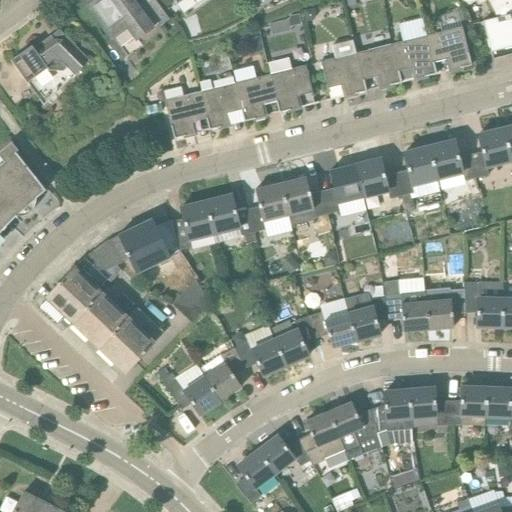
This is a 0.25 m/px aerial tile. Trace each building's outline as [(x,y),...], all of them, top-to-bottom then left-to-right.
[(152,28),(136,7),(131,0),(94,0),(88,5),(127,58),(143,46),(138,39),(152,28)] [(139,0),(138,1),(151,24),(170,13),(162,0),(139,0)] [(173,0),(184,15),(210,0),(173,0)] [(355,0),(346,0),(348,8),(357,6),(355,0)] [(511,0),(486,0),(494,13),(495,18),(483,21),(490,52),(511,46),(511,0)] [(312,20),(317,15),(316,8),(302,10),(304,22),(312,20)] [(300,24),(299,15),(288,16),(290,26),(300,24)] [(436,74),(471,65),(461,27),(426,36),(433,63),(433,62),(436,73),(436,74)] [(52,80),(43,71),(48,68),(46,66),(52,61),(61,62),(74,75),(89,60),(79,50),(66,37),(63,40),(54,40),(51,36),(33,48),(32,46),(11,61),(27,83),(34,93),(52,80)] [(436,74),(436,73),(433,62),(433,63),(426,36),(391,45),(398,71),(399,73),(401,83),(436,74)] [(244,41),(248,54),(261,50),(256,37),(244,41)] [(401,83),(399,73),(398,71),(391,45),(356,53),(361,73),(363,80),(366,91),(401,83)] [(363,80),(361,73),(356,53),(321,62),(330,100),(366,91),(363,80)] [(315,104),(307,73),(305,66),(270,75),(276,101),(279,113),(315,104)] [(244,122),(279,113),(276,101),(270,75),(235,83),(241,110),(244,122)] [(209,130),(244,122),(241,110),(235,83),(200,92),(206,119),(209,130)] [(174,139),(209,130),(206,119),(200,92),(164,101),(174,139)] [(162,112),(161,104),(145,106),(147,115),(162,112)] [(117,128),(119,133),(131,128),(129,123),(117,128)] [(511,127),(503,129),(511,161),(511,160),(511,127)] [(485,167),(511,161),(503,129),(478,135),(482,152),(470,155),(476,178),(487,176),(485,167)] [(470,155),(458,157),(454,141),(429,147),(439,189),(464,183),(464,182),(466,181),(470,199),(481,196),(480,190),(478,190),(475,179),(476,178),(470,155)] [(26,207),(45,190),(11,147),(0,155),(0,232),(7,225),(26,207)] [(439,189),(429,147),(404,154),(408,170),(396,173),(405,210),(413,208),(410,194),(413,194),(411,186),(436,179),(439,189)] [(396,173),(384,176),(380,159),(355,166),(363,198),(387,192),(389,199),(401,196),(405,211),(405,210),(396,173)] [(338,204),(363,198),(355,166),(329,172),(333,188),(322,191),(327,215),(339,212),(338,204)] [(322,191),(310,194),(306,178),(280,184),(290,224),(327,215),(322,191)] [(290,224),(280,184),(255,190),(259,206),(247,209),(253,233),(265,230),(263,222),(288,216),(290,224)] [(247,209),(235,212),(231,196),(206,202),(214,234),(239,227),(240,236),(243,235),(246,245),(255,242),(253,233),(247,209)] [(176,243),(214,234),(206,202),(180,208),(183,219),(172,222),(171,222),(173,227),(176,243)] [(173,227),(171,222),(155,226),(152,219),(118,236),(105,242),(118,266),(130,260),(136,274),(167,259),(179,254),(179,253),(178,251),(173,227)] [(95,249),(106,271),(110,279),(120,274),(117,266),(118,266),(105,242),(95,249)] [(102,275),(106,271),(95,249),(84,258),(75,268),(74,268),(45,298),(72,323),(101,293),(98,290),(107,280),(102,275)] [(338,263),(335,250),(327,253),(323,258),(325,266),(338,263)] [(299,266),(289,255),(279,265),(290,275),(299,266)] [(192,324),(210,305),(196,282),(171,305),(192,324)] [(428,330),(425,292),(400,294),(398,282),(385,283),(389,320),(402,319),(403,332),(428,330)] [(422,282),(402,283),(402,292),(422,291),(422,282)] [(376,321),(389,320),(385,283),(384,284),(385,296),(370,298),(368,293),(344,299),(356,341),(380,334),(376,321)] [(465,313),(477,313),(477,327),(502,327),(502,300),(478,299),(478,283),(463,283),(464,290),(465,313)] [(452,314),(465,313),(464,290),(449,290),(449,289),(425,291),(425,292),(428,330),(453,328),(452,314)] [(511,289),(503,290),(502,300),(502,327),(511,327),(511,289)] [(122,294),(113,304),(101,293),(72,323),(98,348),(137,307),(128,316),(125,313),(134,305),(122,294)] [(332,348),(356,341),(344,299),(348,315),(324,321),(321,312),(308,317),(315,339),(328,335),(332,348)] [(98,348),(125,373),(154,343),(153,342),(163,332),(137,307),(98,348)] [(303,343),(315,339),(308,317),(294,322),(297,330),(274,340),(286,366),(309,356),(303,343)] [(263,376),(286,366),(274,340),(251,350),(247,342),(234,349),(245,369),(257,363),(263,376)] [(233,375),(245,369),(234,349),(220,356),(199,370),(220,401),(241,387),(233,375)] [(199,415),(220,401),(199,370),(196,365),(175,379),(171,373),(169,375),(164,368),(157,373),(181,410),(192,403),(199,415)] [(485,416),(486,388),(461,387),(461,403),(448,403),(448,426),(459,425),(484,426),(485,416)] [(511,403),(511,404),(511,389),(486,388),(485,416),(509,416),(509,427),(511,427),(511,403)] [(448,403),(435,402),(434,389),(409,391),(412,428),(436,426),(437,434),(447,434),(447,426),(448,426),(448,403)] [(412,428),(409,391),(384,393),(385,406),(371,410),(378,433),(386,431),(412,429),(412,428)] [(371,410),(357,414),(352,402),(329,412),(343,446),(345,450),(349,460),(363,454),(353,431),(360,428),(361,427),(366,437),(378,433),(371,410)] [(298,440),(311,462),(313,466),(324,461),(323,459),(345,450),(343,446),(329,412),(305,422),(311,434),(298,440)] [(298,440),(285,446),(278,436),(258,451),(274,473),(294,459),(299,467),(311,462),(298,440)] [(255,488),(274,473),(258,451),(237,467),(246,477),(236,485),(251,504),(261,496),(255,488)] [(313,468),(309,464),(304,468),(309,473),(314,469),(313,468)] [(419,480),(415,468),(389,477),(393,489),(419,480)] [(511,511),(511,487),(503,489),(504,498),(496,498),(498,505),(479,511),(511,511)] [(361,498),(357,489),(345,494),(348,503),(361,498)] [(43,511),(47,505),(23,493),(12,511),(43,511)] [(456,503),(458,510),(470,506),(468,500),(456,503)]
